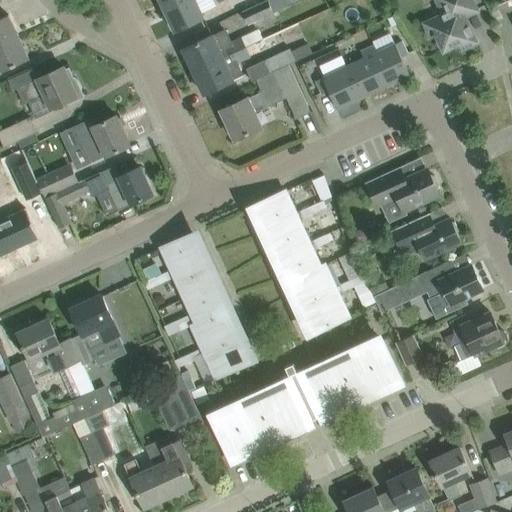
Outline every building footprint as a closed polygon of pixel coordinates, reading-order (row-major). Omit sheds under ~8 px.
[(160,0),(165,10),(187,0),(160,0)] [(195,0),(187,0),(165,10),(175,32),(205,19),(195,0)] [(267,0),(242,12),(248,24),(273,13),(288,6),(284,0),(267,0)] [(438,0),(446,14),(425,24),(431,36),(436,34),(444,51),(460,43),(463,48),(476,42),(462,13),(474,8),(476,11),(477,11),(472,0),(438,0)] [(0,45),(19,37),(8,15),(0,18),(0,45)] [(183,49),(194,72),(223,58),(263,39),(259,30),(232,43),(226,29),(183,49)] [(0,72),(29,59),(19,37),(0,45),(0,72)] [(223,58),(194,72),(204,94),(233,80),(244,75),(238,62),(267,48),(263,39),(223,58)] [(374,46),(368,49),(385,87),(410,76),(402,57),(409,54),(403,41),(385,49),(377,52),(374,46)] [(252,82),(256,80),(289,65),(307,56),(301,43),(246,69),(252,82)] [(364,59),(347,66),(362,98),(385,87),(368,49),(361,52),(364,59)] [(289,65),(256,80),(262,92),(248,98),(221,110),(235,139),(262,126),(255,112),(268,106),(287,98),(288,100),(296,119),(311,112),(302,94),(297,83),(289,65)] [(362,98),(347,66),(335,72),(316,81),(322,94),(329,91),(337,109),(362,98)] [(25,105),(29,103),(35,117),(67,102),(69,105),(84,97),(75,78),(70,81),(63,67),(17,89),(25,105)] [(93,118),(72,128),(90,164),(130,145),(116,116),(99,124),(96,125),(93,118)] [(17,141),(21,149),(22,149),(38,142),(35,133),(37,132),(30,117),(0,131),(0,137),(4,147),(17,141)] [(42,193),(28,162),(13,169),(27,200),(42,193)] [(37,178),(46,198),(79,183),(71,163),(37,178)] [(120,176),(115,166),(91,177),(84,180),(89,191),(92,197),(108,190),(111,195),(114,194),(121,208),(118,210),(153,194),(140,167),(122,175),(120,176)] [(366,183),(374,201),(377,207),(397,197),(404,211),(439,195),(437,189),(439,185),(434,175),(430,174),(427,169),(406,179),(400,167),(366,183)] [(89,191),(84,180),(79,183),(46,198),(51,210),(59,228),(72,223),(63,204),(63,203),(89,191)] [(255,205),(267,231),(298,217),(286,191),(255,205)] [(300,211),(303,218),(327,207),(324,200),(300,211)] [(442,207),(424,215),(392,230),(402,252),(418,244),(425,259),(461,242),(457,233),(459,231),(455,222),(452,222),(450,218),(430,228),(424,216),(443,208),(442,207)] [(0,221),(0,256),(39,238),(26,209),(0,221)] [(267,231),(278,256),(309,242),(298,217),(267,231)] [(360,230),(354,233),(353,239),(359,244),(365,241),(366,234),(360,230)] [(162,248),(174,274),(205,259),(193,233),(162,248)] [(278,256),(290,282),(325,266),(325,265),(320,267),(309,242),(278,256)] [(175,277),(185,299),(217,285),(205,259),(174,274),(175,277)] [(430,269),(419,274),(430,298),(427,299),(436,318),(468,304),(465,298),(483,289),(472,265),(454,273),(448,261),(430,269)] [(354,265),(344,270),(349,281),(350,280),(357,277),(358,276),(354,265)] [(290,282),(302,307),(337,291),(325,266),(290,282)] [(168,272),(145,282),(144,282),(147,289),(166,282),(171,279),(168,272)] [(344,292),(355,287),(359,295),(370,290),(363,274),(358,276),(357,277),(350,280),(349,281),(341,284),(344,292)] [(388,289),(382,274),(367,281),(374,296),(388,289)] [(192,325),(193,326),(228,310),(217,285),(185,299),(193,316),(165,329),(169,336),(192,325)] [(388,289),(374,296),(381,312),(399,304),(391,287),(388,289)] [(337,291),(302,307),(314,333),(349,317),(337,291)] [(71,304),(73,307),(70,309),(82,333),(71,338),(80,359),(83,365),(95,359),(90,348),(105,342),(119,335),(112,320),(113,320),(110,314),(101,295),(86,302),(84,299),(71,304)] [(193,326),(204,351),(240,335),(228,310),(193,326)] [(476,310),(458,318),(451,322),(460,343),(455,346),(462,361),(475,355),(492,347),(494,348),(496,349),(498,349),(500,349),(502,348),(504,347),(505,346),(506,345),(507,344),(508,342),(508,340),(508,339),(508,338),(508,336),(507,334),(506,333),(505,332),(503,331),(501,329),(498,329),(490,312),(480,317),(476,310)] [(80,359),(71,338),(60,343),(49,318),(18,333),(30,358),(46,351),(55,371),(80,359)] [(395,343),(406,366),(424,357),(414,334),(395,343)] [(240,335),(204,351),(216,378),(252,361),(240,335)] [(383,340),(350,356),(368,394),(401,379),(383,340)] [(175,360),(178,368),(201,357),(198,350),(175,360)] [(315,367),(329,411),(331,416),(351,407),(350,402),(368,394),(350,356),(332,364),(330,360),(315,367)] [(157,363),(163,377),(173,372),(166,359),(157,363)] [(103,410),(94,391),(73,400),(75,403),(53,413),(55,417),(51,419),(25,360),(11,366),(43,437),(31,443),(33,448),(43,443),(45,447),(37,451),(43,465),(57,459),(46,436),(73,423),(84,418),(102,410),(103,410)] [(0,400),(11,424),(15,433),(34,425),(29,415),(10,374),(0,378),(0,400)] [(161,402),(173,428),(200,415),(182,375),(148,390),(149,392),(127,402),(132,413),(154,403),(154,404),(161,402)] [(264,395),(246,404),(263,442),(281,434),(283,438),(299,431),(282,381),(262,391),(264,395)] [(120,384),(112,388),(117,399),(125,396),(120,384)] [(107,385),(94,391),(103,410),(115,404),(107,385)] [(191,391),(197,404),(210,399),(204,386),(191,391)] [(263,442),(246,404),(213,419),(230,457),(263,442)] [(109,425),(102,410),(84,418),(104,459),(115,454),(103,428),(109,425)] [(93,465),(104,459),(84,418),(73,423),(80,438),(93,465)] [(509,444),(491,451),(498,470),(500,473),(511,468),(511,431),(506,434),(509,444)] [(160,442),(146,448),(168,496),(193,485),(181,460),(187,457),(179,439),(162,446),(160,442)] [(29,444),(4,455),(17,482),(23,496),(38,490),(34,482),(38,480),(33,470),(39,467),(29,444)] [(168,496),(146,448),(155,467),(142,472),(136,459),(124,464),(144,507),(168,496)] [(431,462),(439,479),(442,486),(443,486),(449,500),(462,495),(455,480),(471,472),(460,448),(431,462)] [(4,455),(0,456),(0,483),(1,483),(3,488),(17,482),(4,455)] [(389,481),(397,499),(401,508),(415,502),(419,511),(431,511),(435,510),(429,496),(424,486),(416,468),(389,481)] [(83,483),(70,489),(80,511),(110,511),(94,478),(83,483)] [(476,497),(458,505),(460,511),(471,511),(481,508),(481,507),(495,502),(487,480),(472,485),(476,497)] [(385,511),(382,505),(374,488),(344,501),(349,511),(385,511)] [(80,511),(70,489),(57,495),(46,500),(51,511),(80,511)]
